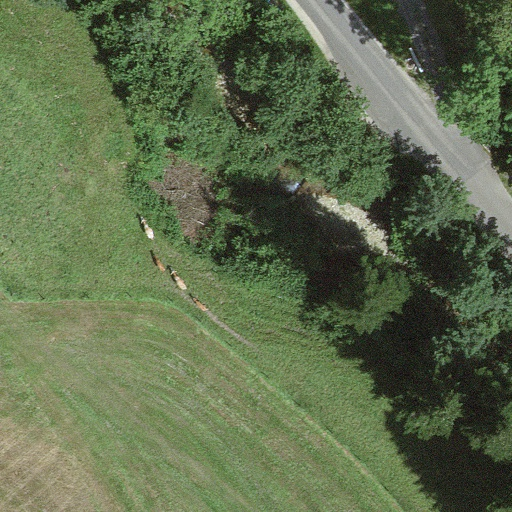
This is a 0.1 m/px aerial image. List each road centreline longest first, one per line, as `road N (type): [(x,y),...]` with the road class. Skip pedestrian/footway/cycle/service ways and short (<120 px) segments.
road 1 (unclassified): [(319,0),(511,235)]
road 2 (track): [(0,328),(111,511)]
road 3 (track): [(418,0),(444,103),(439,147)]
